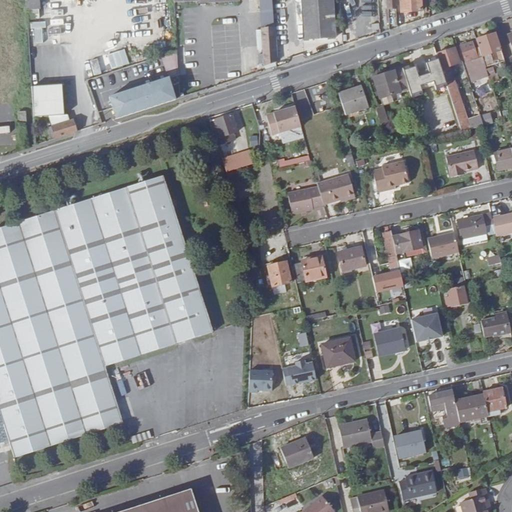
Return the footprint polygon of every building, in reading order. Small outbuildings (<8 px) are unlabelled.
[(40,9),(39,0),(24,0),(25,10),(40,9)] [(264,65),(276,61),(273,19),(271,0),(259,0),(263,54),(264,63),(264,65)] [(271,0),(273,19),(279,19),(278,0),(271,0)] [(332,0),(302,0),(305,38),(335,37),(332,0)] [(386,0),(387,9),(396,8),(395,0),(386,0)] [(400,0),(401,12),(421,11),(420,0),(400,0)] [(496,34),(477,40),(479,49),(482,57),(501,51),(496,34)] [(468,70),(481,66),(484,65),(482,57),(479,49),(476,50),(473,42),(461,46),(468,70)] [(461,130),(469,128),(450,66),(460,63),(456,48),(437,54),(443,73),(445,78),(447,86),(448,90),(461,130)] [(124,49),(106,55),(111,70),(129,64),(124,49)] [(443,73),(437,54),(423,59),(428,74),(439,71),(440,74),(443,73)] [(98,59),(89,61),(92,76),(101,74),(98,59)] [(500,73),(507,70),(505,61),(498,64),(500,73)] [(109,97),(116,118),(176,99),(166,67),(162,68),(165,78),(109,97)] [(409,87),(403,68),(374,77),(381,98),(401,92),(400,90),(409,87)] [(438,80),(440,88),(447,86),(445,78),(438,80)] [(328,79),(320,81),(321,82),(324,91),(331,88),(328,81),(328,79)] [(31,85),(34,116),(49,115),(64,114),(61,84),(31,85)] [(362,86),(339,93),(346,115),(369,107),(362,86)] [(410,92),(414,106),(426,102),(421,88),(410,92)] [(326,92),(316,96),(318,102),(329,98),(326,92)] [(301,124),(295,105),(266,113),(272,132),(301,124)] [(378,107),(375,108),(379,120),(386,117),(383,105),(378,107)] [(18,111),(18,123),(26,122),(26,111),(18,111)] [(49,115),(52,126),(68,121),(66,113),(64,114),(49,115)] [(216,121),(211,123),(216,138),(222,136),(227,134),(237,131),(232,115),(215,120),(216,121)] [(379,120),(381,125),(388,123),(386,117),(379,120)] [(480,118),(467,122),(469,128),(478,126),(482,125),(480,118)] [(48,127),(51,140),(76,131),(73,120),(68,121),(52,126),(48,127)] [(457,176),(457,177),(482,172),(473,135),(425,146),(428,158),(451,153),(452,156),(473,150),(478,168),(463,172),(464,174),(460,175),(457,176)] [(511,135),(511,139),(511,148),(495,152),(498,168),(511,165),(511,135)] [(387,145),(389,150),(404,146),(402,140),(387,145)] [(452,156),(446,157),(451,178),(457,176),(460,175),(460,173),(463,172),(478,168),(473,150),(452,156)] [(250,151),(223,160),(226,169),(239,165),(253,160),(250,151)] [(278,161),(280,169),(311,162),(309,155),(278,161)] [(382,168),(373,170),(378,191),(396,187),(395,185),(408,181),(403,160),(382,165),(382,168)] [(239,165),(226,169),(227,173),(241,169),(239,165)] [(350,173),(318,182),(319,186),(324,203),(341,199),(347,197),(347,199),(356,196),(350,173)] [(476,176),(477,184),(492,180),(490,173),(476,176)] [(0,411),(15,457),(124,423),(105,366),(213,332),(163,175),(0,227),(0,411)] [(314,207),(324,205),(319,186),(287,193),(292,214),(314,209),(314,207)] [(500,213),(492,215),(496,236),(511,231),(511,212),(500,215),(500,213)] [(457,221),(461,237),(462,237),(486,231),(486,234),(494,232),(489,213),(457,221)] [(267,239),(277,236),(274,225),(265,226),(267,239)] [(393,236),(397,253),(422,247),(418,230),(393,236)] [(393,236),(392,231),(384,232),(390,262),(393,261),(401,298),(406,297),(403,280),(397,253),(393,236)] [(428,238),(432,257),(459,251),(454,231),(428,238)] [(486,234),(486,231),(462,237),(463,243),(487,237),(486,234)] [(339,252),(343,270),(364,265),(361,247),(339,252)] [(498,271),(502,270),(499,255),(487,257),(489,265),(496,263),(498,271)] [(306,281),(326,276),(321,256),(301,260),(302,262),(294,264),(297,275),(304,273),(306,281)] [(290,282),(286,261),(268,265),(273,286),(290,282)] [(463,284),(445,289),(449,304),(451,304),(452,305),(467,301),(463,284)] [(481,320),(484,336),(510,331),(506,311),(497,313),(497,317),(481,320)] [(412,318),(417,341),(442,335),(437,313),(412,318)] [(400,328),(373,334),(378,356),(405,349),(400,328)] [(307,333),(298,334),(300,348),(309,347),(307,333)] [(349,337),(320,344),(325,365),(343,360),(344,363),(354,361),(349,337)] [(266,338),(265,346),(274,347),(274,339),(266,338)] [(444,350),(447,365),(456,363),(452,348),(444,350)] [(295,366),(282,369),(286,388),(317,381),(313,361),(295,364),(295,366)] [(273,393),(273,370),(250,369),(249,392),(273,393)] [(502,386),(482,391),(483,394),(487,411),(507,406),(502,386)] [(454,400),(451,388),(427,394),(430,409),(445,406),(446,414),(447,416),(442,418),(443,425),(446,426),(459,423),(458,422),(457,415),(454,400)] [(487,411),(483,394),(454,400),(457,415),(458,422),(488,415),(487,411)] [(384,443),(380,429),(369,431),(366,418),(339,423),(343,444),(371,439),(372,446),(384,443)] [(421,430),(394,436),(400,460),(426,453),(421,430)] [(281,445),(288,465),(313,455),(305,435),(281,445)] [(459,482),(471,479),(469,467),(456,470),(459,482)] [(402,500),(434,492),(430,471),(404,477),(405,481),(398,483),(402,500)] [(487,506),(490,504),(485,489),(469,494),(471,501),(462,503),(464,511),(488,511),(488,510),(487,506)] [(187,490),(118,511),(198,511),(192,490),(190,490),(187,490)] [(382,490),(349,497),(352,511),(380,511),(387,510),(382,490)] [(304,511),(336,511),(338,511),(325,494),(304,511)]
